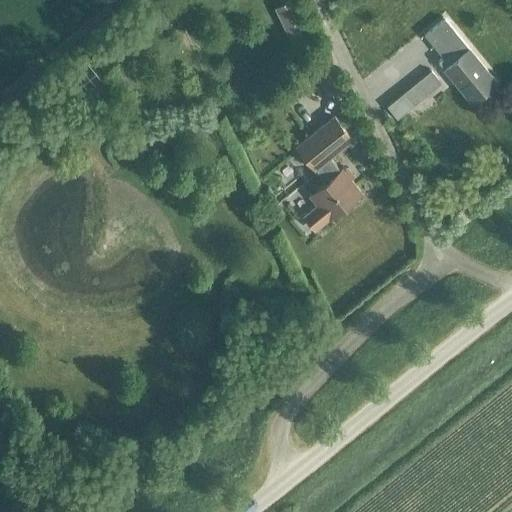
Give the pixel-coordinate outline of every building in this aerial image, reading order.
[(291,0),(289,0),(272,8),(289,43),(308,34),(291,0)] [(424,34),(435,47),(448,64),(444,68),(472,102),(496,81),(444,18),(424,34)] [(413,84),(388,104),(398,116),(423,96),(413,84)] [(314,169),(315,168),(326,182),(309,195),(317,204),(305,214),(316,229),(328,219),(329,219),(361,192),(342,169),(340,170),(329,157),(352,138),(334,116),(296,147),(314,169)] [(287,158),(278,164),(289,181),(298,176),(287,158)]
